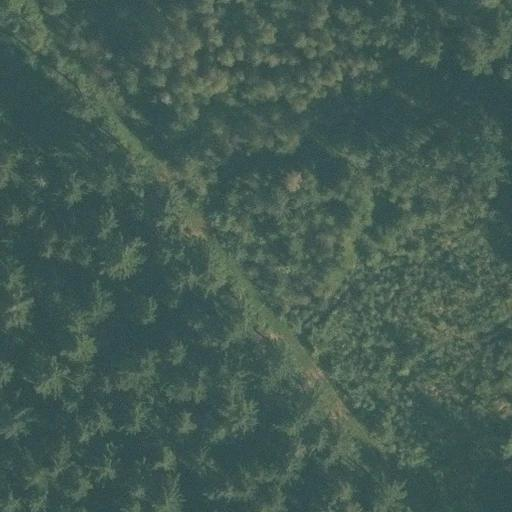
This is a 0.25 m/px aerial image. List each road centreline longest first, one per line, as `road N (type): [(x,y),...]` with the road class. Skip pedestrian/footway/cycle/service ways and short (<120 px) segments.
road 1 (track): [(416,511),(15,0)]
road 2 (track): [(366,0),(511,191)]
